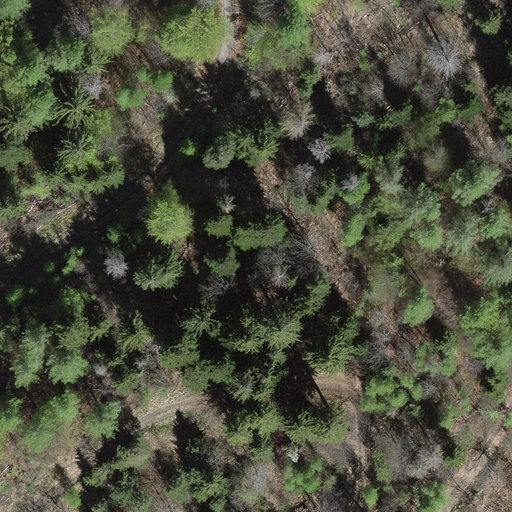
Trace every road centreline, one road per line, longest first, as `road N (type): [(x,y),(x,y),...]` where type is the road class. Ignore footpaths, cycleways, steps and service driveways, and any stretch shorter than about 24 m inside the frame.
road 1 (track): [(13,511),(186,395),(232,388),(259,413),(316,511)]
road 2 (track): [(0,290),(154,179),(227,76),(246,30),(243,0)]
